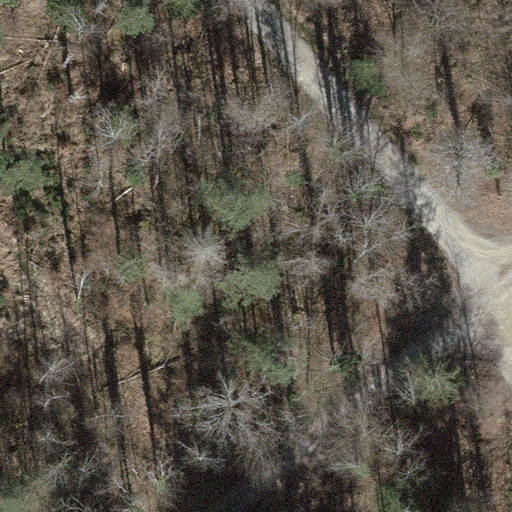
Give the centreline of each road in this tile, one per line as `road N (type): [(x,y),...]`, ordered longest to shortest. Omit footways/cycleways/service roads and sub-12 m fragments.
road 1 (track): [(242,0),(511,319)]
road 2 (track): [(224,511),(511,280)]
